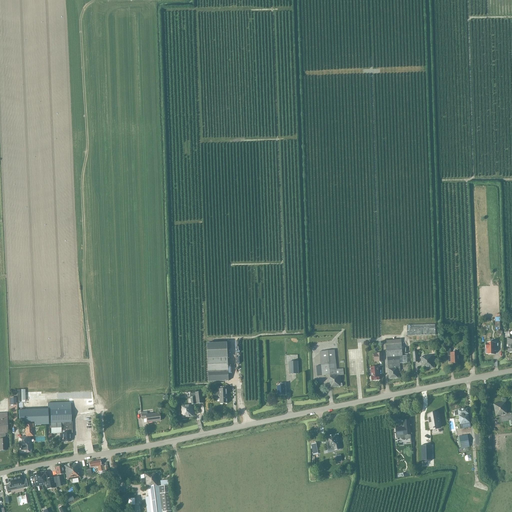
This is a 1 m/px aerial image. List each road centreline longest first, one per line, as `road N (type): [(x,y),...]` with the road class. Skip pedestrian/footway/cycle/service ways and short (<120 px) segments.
road 1 (tertiary): [(0,475),(511,370)]
road 2 (track): [(78,272),(106,452)]
